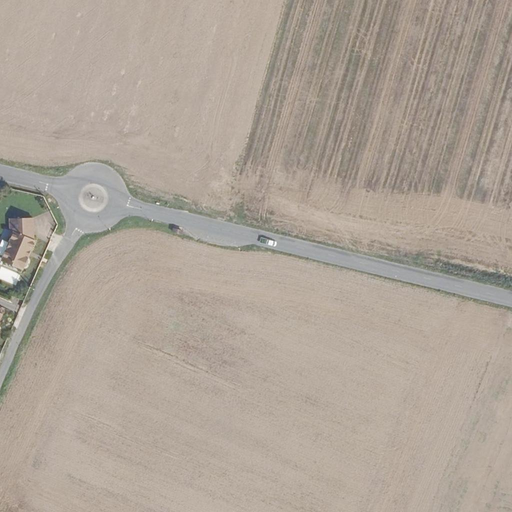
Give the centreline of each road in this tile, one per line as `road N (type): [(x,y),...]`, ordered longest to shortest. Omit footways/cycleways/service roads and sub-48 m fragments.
road 1 (tertiary): [(511,298),(116,204)]
road 2 (residential): [(82,222),(0,378)]
